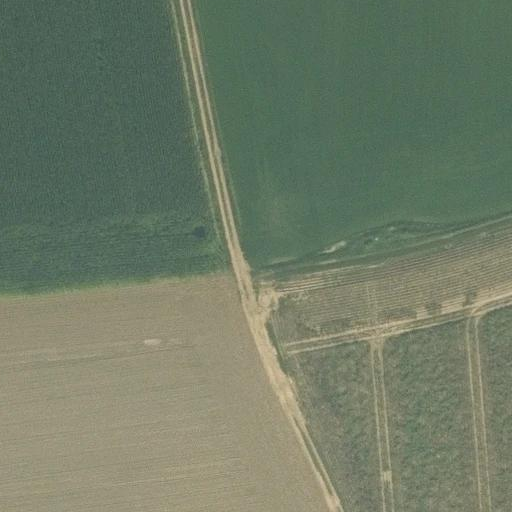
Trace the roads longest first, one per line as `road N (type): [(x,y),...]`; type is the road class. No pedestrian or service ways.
road 1 (track): [(193,0),(242,280)]
road 2 (track): [(511,221),(242,280)]
road 3 (track): [(242,280),(332,511)]
